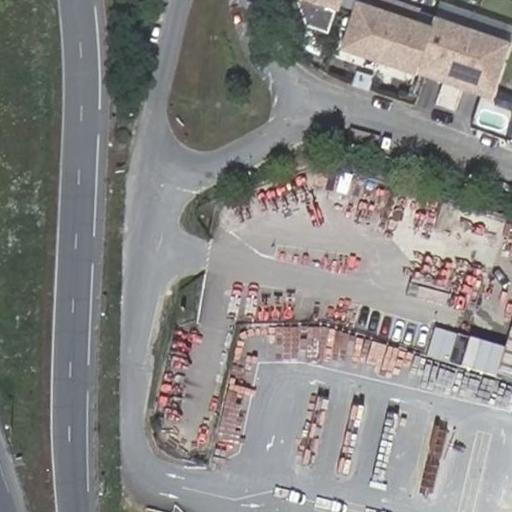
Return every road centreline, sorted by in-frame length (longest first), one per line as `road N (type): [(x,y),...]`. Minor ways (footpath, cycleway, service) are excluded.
road 1 (trunk): [(74,511),(79,0)]
road 2 (unclassified): [(180,0),(150,119),(162,160),(202,170),(287,124),(306,85)]
road 3 (unclassified): [(306,85),(334,105),(511,165)]
